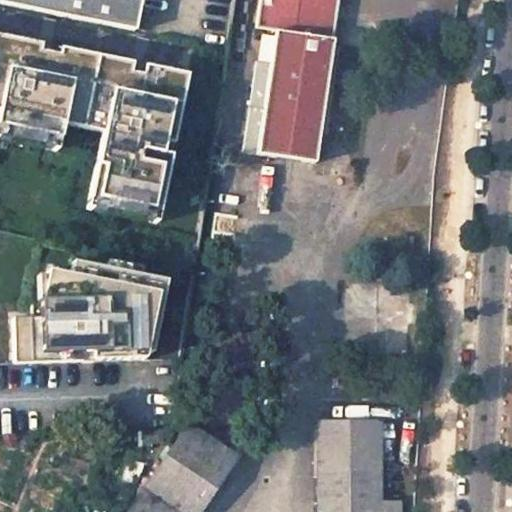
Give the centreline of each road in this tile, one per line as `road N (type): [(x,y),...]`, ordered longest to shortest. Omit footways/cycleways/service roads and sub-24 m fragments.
road 1 (residential): [(479,511),(511,46)]
road 2 (residential): [(0,400),(141,395)]
